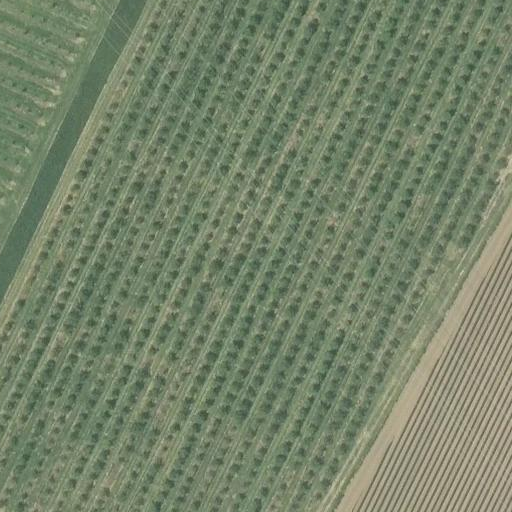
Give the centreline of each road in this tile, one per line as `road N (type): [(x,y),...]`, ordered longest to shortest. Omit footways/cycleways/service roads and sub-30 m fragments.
road 1 (track): [(511,184),(324,511)]
road 2 (unclassified): [(0,196),(96,0)]
